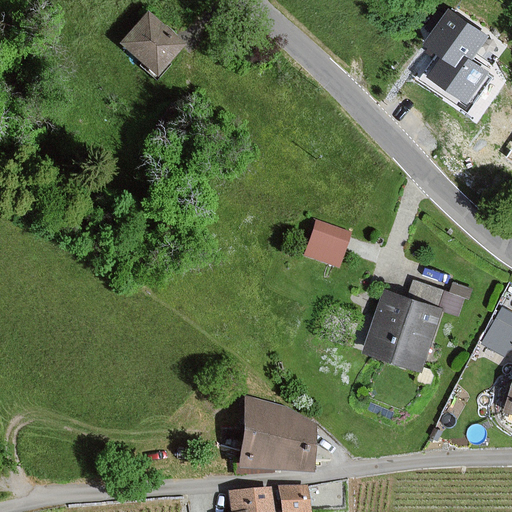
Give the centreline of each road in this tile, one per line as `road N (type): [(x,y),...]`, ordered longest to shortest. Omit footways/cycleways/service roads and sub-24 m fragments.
road 1 (unclassified): [(511,456),(60,495),(0,508)]
road 2 (residential): [(511,250),(464,215),(249,0)]
road 3 (track): [(220,436),(114,435),(32,416),(11,438),(25,503)]
